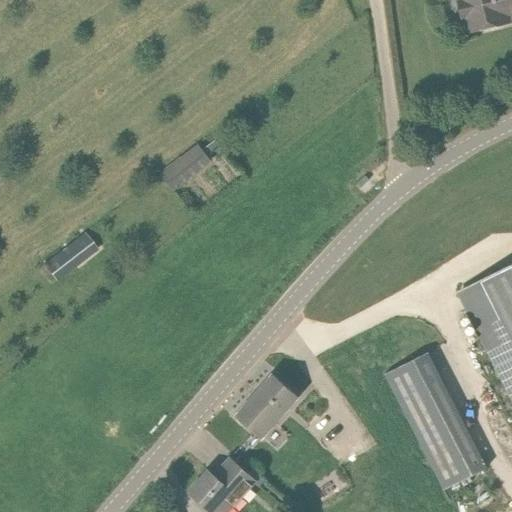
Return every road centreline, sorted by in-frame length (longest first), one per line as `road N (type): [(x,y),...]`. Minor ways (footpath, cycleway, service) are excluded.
road 1 (tertiary): [(109,511),(382,203),(448,155),(511,123)]
road 2 (track): [(407,181),(376,0)]
